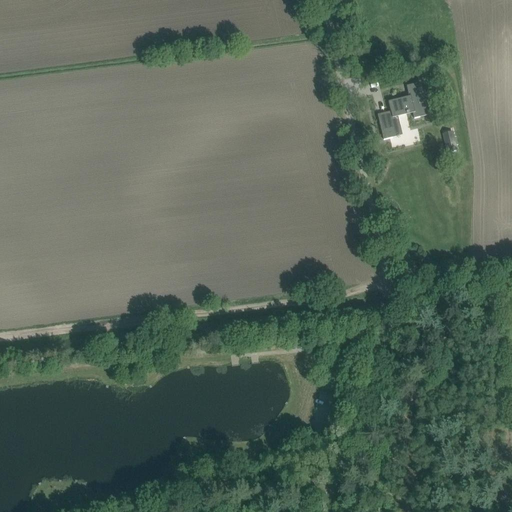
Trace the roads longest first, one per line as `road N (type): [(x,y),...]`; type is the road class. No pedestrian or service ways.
road 1 (unclassified): [(323,511),(390,311),(321,0)]
road 2 (track): [(0,342),(388,290)]
road 3 (track): [(207,493),(283,478),(331,487)]
